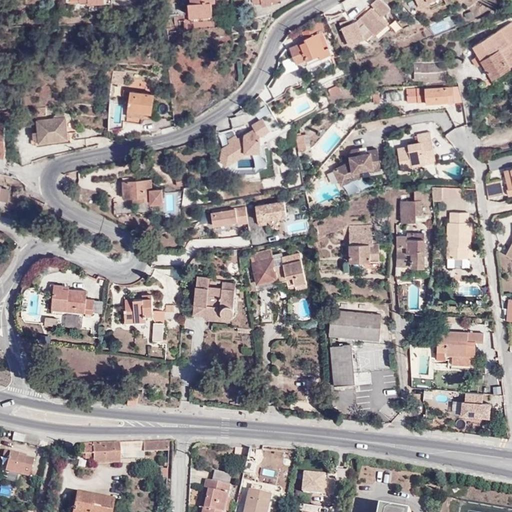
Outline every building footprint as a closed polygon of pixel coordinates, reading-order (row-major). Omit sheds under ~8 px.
[(190,0),(191,1),(189,1),(191,15),(213,14),(211,0),(215,0),(190,0)] [(357,19),(342,26),(350,44),(366,36),(364,33),(369,28),(374,34),(388,22),(382,14),(390,7),(382,0),(375,0),(371,3),(373,5),(357,19)] [(113,8),(112,1),(90,2),(90,9),(113,8)] [(324,20),(318,23),(322,32),(327,29),(324,20)] [(505,39),(511,34),(511,22),(473,47),(479,56),(505,39)] [(322,32),(318,23),(301,30),(305,40),(290,47),(296,62),(308,57),(308,56),(318,51),(324,48),(321,39),(318,33),(322,32)] [(324,38),(330,53),(332,52),(325,37),(324,38)] [(321,58),(330,53),(324,38),(321,39),(324,48),(318,51),(321,58)] [(511,65),(511,49),(505,39),(479,56),(472,60),(476,67),(483,63),(492,78),(511,65)] [(415,80),(446,78),(445,63),(414,64),(415,80)] [(331,96),(342,92),(339,84),(328,89),(331,96)] [(462,100),(459,86),(407,89),(407,94),(418,94),(418,102),(426,101),(426,103),(462,100)] [(152,112),(154,94),(124,90),(122,108),(128,109),(127,121),(142,123),(143,111),(152,112)] [(408,102),(418,102),(418,94),(407,94),(408,102)] [(298,115),(313,107),(309,99),(294,107),(298,115)] [(162,118),(174,119),(173,103),(164,102),(162,118)] [(28,112),(30,126),(33,127),(34,138),(37,137),(37,141),(39,141),(40,143),(68,139),(66,118),(65,118),(64,116),(63,116),(62,112),(57,113),(57,117),(48,118),(46,106),(34,107),(35,112),(28,112)] [(18,126),(30,126),(28,112),(17,112),(18,126)] [(424,158),(435,156),(431,132),(418,134),(418,142),(409,144),(408,146),(398,148),(402,171),(413,169),(412,165),(425,163),(424,158)] [(299,152),(306,150),(305,145),(308,145),(306,135),(304,136),(303,133),(298,134),(298,137),(296,137),(299,152)] [(367,151),(367,152),(367,156),(361,157),(360,154),(359,148),(352,149),(349,154),(350,160),(334,169),(339,181),(353,174),(353,172),(360,169),(369,168),(370,170),(381,169),(378,149),(367,151)] [(22,165),(32,162),(28,149),(19,151),(22,165)] [(257,160),(274,157),(272,149),(256,152),(257,160)] [(259,175),(278,171),(275,157),(274,157),(257,160),(256,161),(259,175)] [(361,176),(360,169),(353,172),(353,174),(339,181),(341,184),(352,179),(361,176)] [(190,183),(188,173),(175,175),(178,185),(190,183)] [(139,196),(140,200),(151,199),(151,203),(163,202),(162,188),(152,189),(151,179),(122,182),(123,197),(133,196),(139,196)] [(488,198),(504,193),(501,180),(486,183),(488,198)] [(442,200),(442,186),(432,185),(433,200),(442,200)] [(0,186),(0,200),(8,202),(10,190),(1,188),(1,187),(0,186)] [(290,197),(299,194),(297,187),(288,189),(290,197)] [(414,187),(414,188),(415,201),(401,201),(402,221),(417,221),(417,214),(422,214),(422,187),(414,187)] [(311,193),(308,195),(310,203),(310,210),(317,206),(311,193)] [(468,223),(468,212),(451,212),(451,223),(448,223),(448,258),(467,259),(467,239),(470,239),(471,223),(468,223)] [(201,232),(220,230),(219,217),(209,218),(209,220),(201,221),(202,226),(200,226),(201,232)] [(373,243),(372,225),(350,225),(350,261),(380,260),(380,243),(373,243)] [(221,240),(220,230),(201,232),(202,242),(221,240)] [(412,267),(423,267),(425,267),(425,238),(424,239),(424,233),(407,233),(407,236),(397,236),(396,275),(400,275),(401,266),(412,267)] [(278,280),(278,282),(287,280),(289,285),(295,283),(297,288),(308,286),(300,253),(282,257),(284,263),(275,265),(272,249),(250,254),(257,284),(278,280)] [(423,276),(423,267),(412,267),(412,276),(423,276)] [(232,313),(236,289),(222,288),(221,296),(208,294),(210,277),(197,276),(194,312),(205,314),(206,311),(222,312),(225,316),(230,316),(232,313)] [(93,313),(94,299),(86,298),(86,290),(63,288),(63,285),(54,284),(52,309),(93,313)] [(133,303),(125,304),(126,309),(124,310),(125,322),(154,320),(152,295),(142,295),(142,299),(133,299),(133,303)] [(273,322),(272,301),(260,302),(262,323),(273,322)] [(379,340),(381,315),(332,309),(330,335),(379,340)] [(58,318),(46,317),(45,324),(58,325),(58,318)] [(475,357),(476,348),(472,347),(472,342),(476,342),(484,343),(484,334),(438,331),(437,351),(446,352),(446,355),(453,355),(475,357)] [(355,383),(351,345),(331,346),(335,385),(355,383)] [(474,366),(475,357),(453,355),(452,365),(474,366)] [(483,394),(465,392),(465,401),(461,401),(459,414),(490,418),(490,403),(483,403),(483,394)] [(128,396),(137,402),(138,394),(128,394),(128,396)] [(137,405),(137,402),(128,396),(128,404),(137,405)] [(169,451),(169,441),(143,442),(144,452),(169,451)] [(144,452),(143,442),(119,443),(120,459),(138,459),(144,459),(144,452)] [(92,443),(78,444),(78,454),(84,454),(84,458),(93,458),(92,443)] [(120,459),(119,443),(92,443),(93,458),(93,463),(120,463),(120,459)] [(9,452),(7,460),(5,471),(29,477),(33,460),(26,458),(17,457),(17,453),(9,452)] [(215,471),(213,481),(230,485),(233,475),(215,471)] [(205,509),(211,480),(206,479),(200,507),(203,508),(205,509)] [(213,481),(211,480),(205,509),(203,508),(202,511),(224,511),(225,511),(228,498),(231,485),(230,485),(213,481)] [(251,490),(261,492),(262,486),(252,484),(251,490)] [(267,511),(272,495),(261,492),(251,490),(245,511),(267,511)] [(109,511),(111,507),(112,500),(75,492),(73,499),(69,498),(66,511),(71,511),(109,511)]
